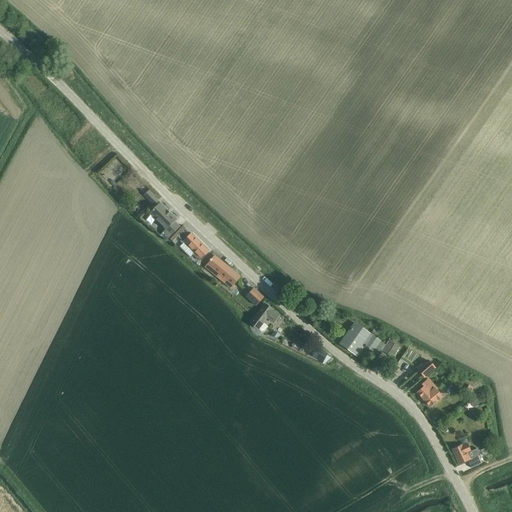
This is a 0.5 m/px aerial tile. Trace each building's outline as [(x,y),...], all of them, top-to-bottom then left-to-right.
[(84,139),(97,153),(95,154),(101,161),(110,153),(93,135),(90,137),(88,135),(84,139)] [(126,169),(118,158),(101,170),(109,181),(126,169)] [(118,185),(124,190),(131,183),(126,178),(118,185)] [(149,190),(144,195),(148,199),(153,204),(157,200),(152,195),(153,194),(149,190)] [(156,206),(149,214),(165,230),(163,232),(161,235),(167,240),(169,238),(180,227),(175,222),(174,222),(176,220),(160,203),(159,203),(158,205),(156,206)] [(184,226),(170,240),(173,242),(178,236),(185,242),(181,246),(191,256),(195,252),(202,259),(209,251),(195,239),(191,235),(192,234),(184,226)] [(205,268),(230,289),(239,278),(226,267),(226,266),(214,257),(212,260),(211,259),(210,261),(205,268)] [(254,289),(246,297),(256,306),(264,298),(254,289)] [(255,323),(253,326),(261,332),(265,331),(268,327),(263,323),(267,318),(273,323),(279,315),(273,311),(266,305),(254,319),(257,321),(255,323)] [(356,324),(341,345),(355,355),(361,347),(363,344),(366,346),(365,347),(374,353),(374,352),(379,356),(383,350),(392,357),(400,347),(390,340),(386,346),(381,343),(356,324)] [(374,329),(371,333),(377,337),(380,332),(374,329)] [(326,353),(317,348),(312,357),(323,363),(327,356),(325,355),(326,353)] [(421,364),(416,369),(418,371),(424,378),(435,368),(428,361),(423,366),(421,364)] [(423,387),(417,393),(430,408),(441,398),(437,392),(434,389),(436,388),(428,380),(422,385),(423,387)] [(478,396),(469,402),(474,408),(483,402),(478,396)] [(479,448),(473,451),(471,452),(467,444),(462,446),(462,445),(452,450),(459,466),(468,462),(471,468),(481,464),(477,456),(481,454),(479,448)]
